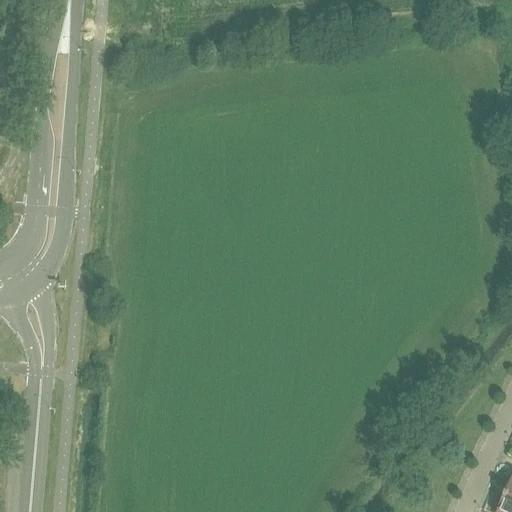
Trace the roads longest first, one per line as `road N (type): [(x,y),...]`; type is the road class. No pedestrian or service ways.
road 1 (tertiary): [(9,278),(34,259),(48,228),(68,0)]
road 2 (tertiary): [(29,511),(41,351),(9,278)]
road 3 (residential): [(511,400),(463,511)]
